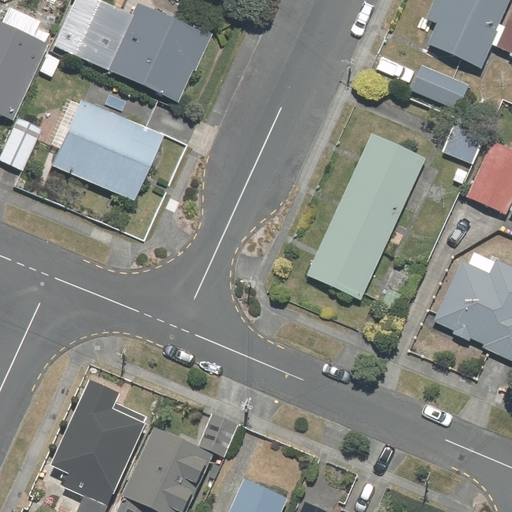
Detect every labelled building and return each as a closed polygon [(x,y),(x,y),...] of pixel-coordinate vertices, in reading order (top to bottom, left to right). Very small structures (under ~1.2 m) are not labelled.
[(509,0),(435,0),(425,22),(435,27),(426,47),(477,70),(509,0)] [(128,17),(99,2),(72,55),(183,111),(215,47),(134,6),(128,17)] [(0,25),(0,119),(12,125),(54,31),(7,10),(0,25)] [(511,17),(500,46),(511,51),(511,17)] [(164,140),(77,106),(50,175),(137,210),(164,140)] [(45,131),(16,118),(0,151),(0,165),(24,177),(45,131)] [(485,139),(455,126),(442,155),(473,168),(485,139)] [(362,304),(426,162),(372,138),(307,280),(362,304)] [(511,212),(511,153),(492,145),(467,200),(509,220),(510,216),(511,212)] [(469,175),(459,170),(453,183),(463,187),(469,175)] [(462,265),(434,325),(454,334),(452,337),(470,346),(471,343),(484,348),(483,351),(511,364),(511,270),(497,263),(496,265),(475,255),(469,268),(462,265)] [(113,510),(153,418),(88,389),(51,472),(66,479),(63,487),(113,510)] [(190,511),(214,459),(152,432),(121,503),(140,511),(172,511),(176,506),(190,511)] [(285,511),(289,504),(244,484),(231,511),(285,511)]
